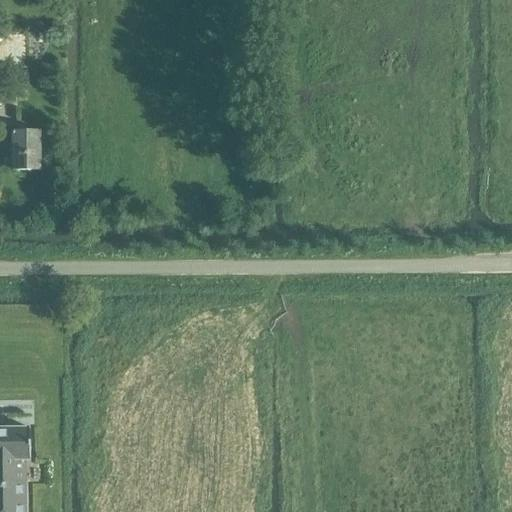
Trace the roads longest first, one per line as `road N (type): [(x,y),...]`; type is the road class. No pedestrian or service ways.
road 1 (unclassified): [(0,268),(511,264)]
road 2 (track): [(194,125),(197,267)]
